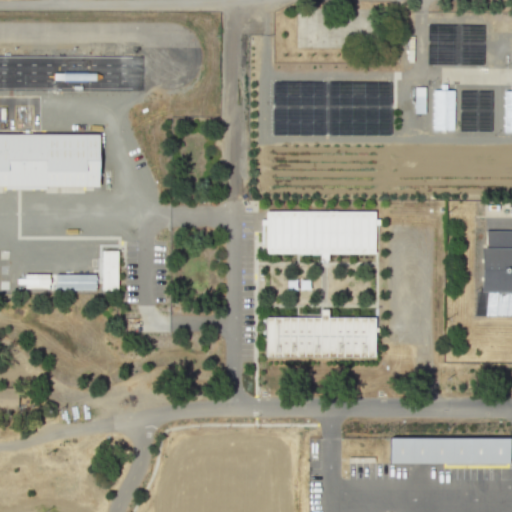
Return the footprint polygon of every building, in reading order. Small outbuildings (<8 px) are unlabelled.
[(455,92),(455,132),(435,132),(435,92),(442,92),(442,85),(448,85),(448,92),(455,92)] [(423,87),(413,86),(413,113),(423,113),(423,87)] [(503,132),(511,131),(511,90),(504,91),(503,132)] [(0,137),(100,137),(100,186),(0,186),(0,137)] [(268,210),(376,210),(376,252),(268,252),(268,210)] [(511,308),(487,308),(487,292),(486,292),(487,248),(488,248),(488,231),(511,231),(511,308)] [(116,290),(116,250),(100,250),(101,290),(116,290)] [(55,290),(94,289),(94,273),(54,274),(55,290)] [(48,275),(16,274),(16,287),(48,287),(48,275)] [(376,357),(268,357),(268,317),(376,318),(376,357)] [(0,409),(17,409),(16,387),(0,387),(0,409)] [(391,463),(391,438),(511,438),(511,463),(450,463),(391,463)]
